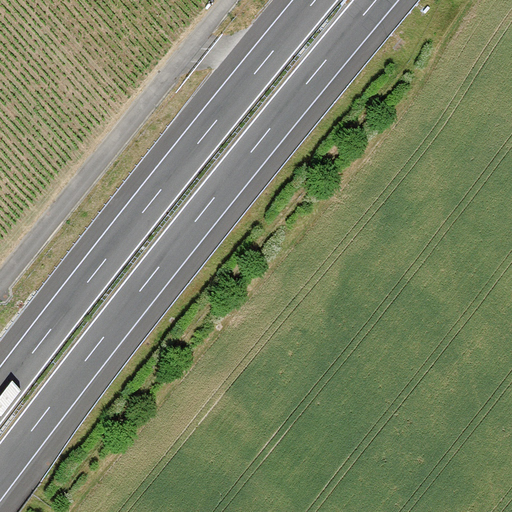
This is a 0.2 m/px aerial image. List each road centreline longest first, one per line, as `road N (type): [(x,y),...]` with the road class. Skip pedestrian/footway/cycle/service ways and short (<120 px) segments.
road 1 (motorway): [(0,471),(378,0)]
road 2 (motorway): [(314,0),(0,396)]
road 3 (track): [(226,0),(0,288)]
